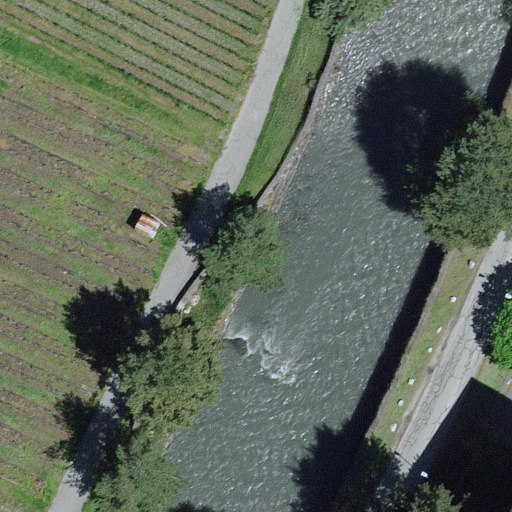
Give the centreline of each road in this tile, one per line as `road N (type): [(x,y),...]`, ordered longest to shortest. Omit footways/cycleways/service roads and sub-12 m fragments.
road 1 (residential): [(387,511),(511,267)]
road 2 (track): [(0,48),(239,157)]
